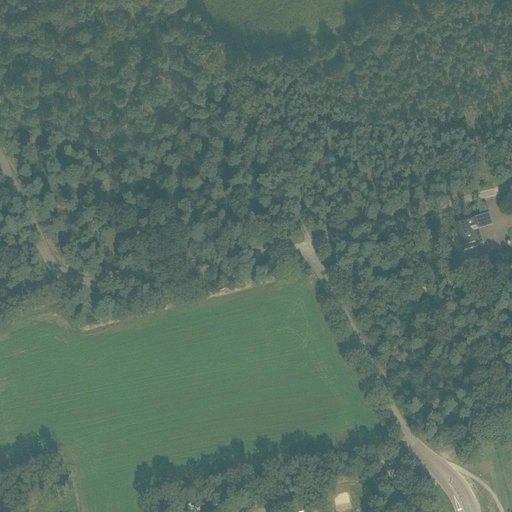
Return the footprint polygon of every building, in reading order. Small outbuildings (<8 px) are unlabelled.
[(489,214),(455,224),(463,251),(476,247),(472,233),(477,231),(476,228),(492,224),(489,214)] [(263,482),(264,488),(280,485),(279,479),(263,482)] [(263,482),(250,485),(252,497),(266,495),(264,488),(263,482)] [(280,501),(282,505),(301,501),(300,497),(280,501)] [(303,511),(301,501),(282,505),(282,511),(303,511)]
